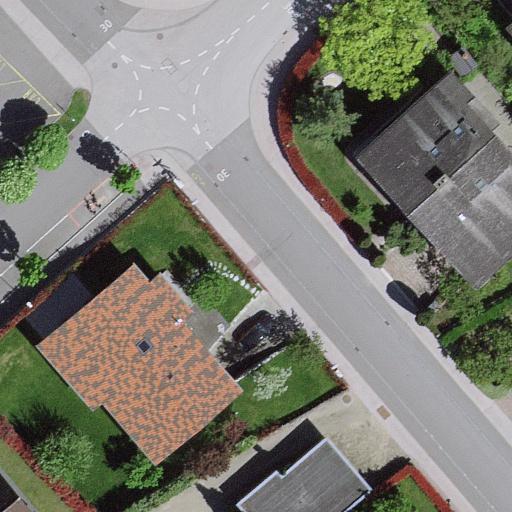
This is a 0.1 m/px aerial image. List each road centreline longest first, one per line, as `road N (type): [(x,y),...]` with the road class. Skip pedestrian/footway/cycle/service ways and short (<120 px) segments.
road 1 (residential): [(162,92),(511,498)]
road 2 (residential): [(0,241),(162,92)]
road 3 (residential): [(273,0),(162,92)]
road 4 (residential): [(73,0),(162,92)]
